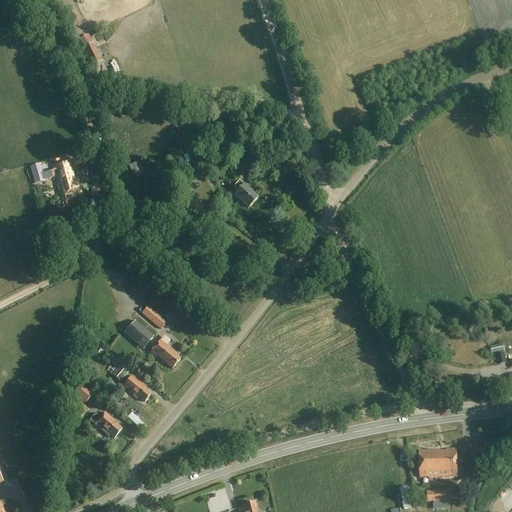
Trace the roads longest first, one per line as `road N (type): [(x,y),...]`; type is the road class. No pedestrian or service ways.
road 1 (unclassified): [(136,502),(135,459),(375,154),(423,111),(511,64)]
road 2 (tertiary): [(136,502),(271,453),(422,419)]
road 3 (track): [(89,82),(94,248),(82,264),(0,305)]
road 4 (track): [(303,121),(256,103),(89,82)]
road 5 (track): [(332,209),(374,323),(419,404)]
road 6 (track): [(303,121),(264,0)]
